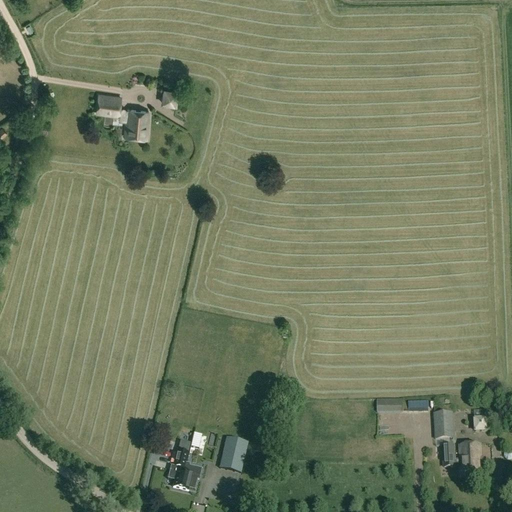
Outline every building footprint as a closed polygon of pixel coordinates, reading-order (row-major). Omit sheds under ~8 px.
[(126,110),(119,109),(120,98),(99,95),(96,114),(125,118),(124,138),(147,140),(149,112),(126,110)] [(402,400),(377,400),(377,414),(402,413),(402,400)] [(453,415),(434,416),(435,440),(454,440),(453,415)] [(486,418),(474,419),(475,435),(487,434),(486,418)] [(245,441),(219,435),(212,464),(238,470),(245,441)] [(178,452),(176,451),(173,468),(178,469),(178,468),(188,470),(189,464),(187,464),(189,454),(188,454),(191,444),(180,442),(178,452)] [(455,447),(442,448),(443,469),(459,468),(460,478),(480,477),(480,476),(487,475),(486,459),(481,459),(480,447),(459,447),(459,460),(455,460),(455,447)] [(193,471),(188,470),(178,468),(178,469),(177,473),(173,488),(188,492),(192,476),(193,471)]
